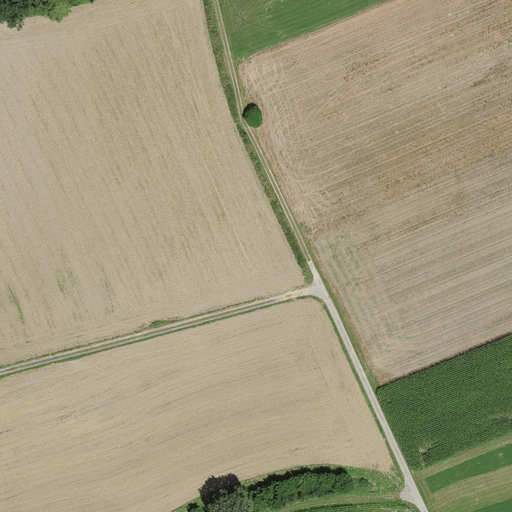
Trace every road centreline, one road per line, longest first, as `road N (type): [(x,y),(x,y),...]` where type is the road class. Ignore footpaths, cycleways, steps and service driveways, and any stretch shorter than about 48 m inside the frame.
road 1 (track): [(0,374),(319,294),(422,511)]
road 2 (track): [(214,0),(250,136),(324,298)]
road 3 (track): [(415,496),(274,511)]
